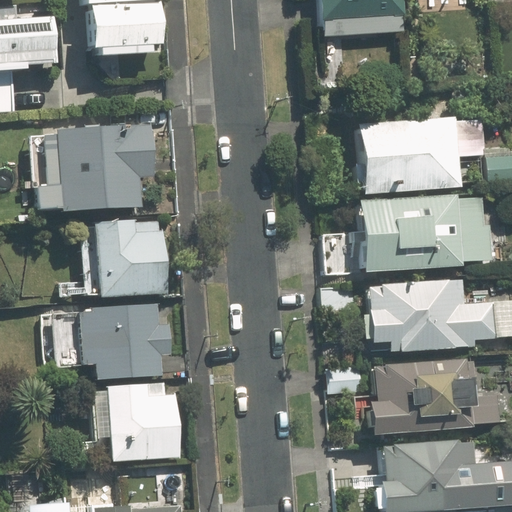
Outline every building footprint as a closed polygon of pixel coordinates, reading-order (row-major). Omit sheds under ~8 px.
[(77,0),(78,5),(81,5),(84,50),(93,49),(94,57),(147,53),(146,44),(156,43),(152,0),(77,0)] [(312,0),(314,35),(400,32),(399,0),(312,0)] [(51,63),(49,19),(13,20),(12,4),(0,4),(0,113),(9,113),(8,71),(24,71),(24,64),(51,63)] [(55,84),(38,86),(41,114),(57,112),(55,84)] [(481,115),(353,123),(357,196),(452,190),(451,157),(483,156),(481,115)] [(155,128),(26,134),(30,214),(138,209),(136,177),(157,176),(155,128)] [(323,236),(325,274),(496,265),(493,203),(452,205),(451,193),(354,198),(356,234),(323,236)] [(160,218),(76,223),(79,282),(58,283),(59,300),(165,294),(160,218)] [(383,338),(384,351),(472,347),(471,338),(511,336),(511,320),(511,301),(460,303),(459,278),(365,282),(368,339),(383,338)] [(352,285),(318,286),(319,313),(353,312),(352,285)] [(49,340),(50,366),(90,365),(91,379),(157,377),(156,355),(171,354),(170,322),(155,322),(155,304),(37,308),(38,340),(49,340)] [(366,400),(367,434),(469,432),(469,424),(500,423),(499,378),(472,378),(472,362),(381,364),(381,383),(374,383),(374,400),(366,400)] [(359,364),(321,366),(322,395),(360,393),(359,364)] [(101,392),(89,393),(91,441),(103,441),(104,462),(177,459),(174,395),(163,396),(163,384),(101,386),(101,392)] [(379,505),(379,511),(418,511),(511,507),(511,458),(474,460),(473,439),(380,443),(382,483),(371,483),(372,505),(379,505)] [(368,446),(327,447),(328,471),(368,470),(368,446)] [(180,511),(179,500),(82,510),(82,511),(180,511)]
